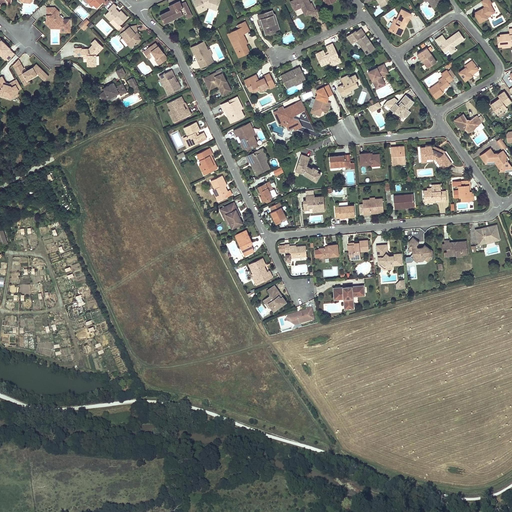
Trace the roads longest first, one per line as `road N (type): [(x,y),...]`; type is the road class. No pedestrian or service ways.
road 1 (track): [(319,451),(346,448),(270,340),(511,274)]
road 2 (residential): [(135,10),(175,49),(265,236)]
road 3 (residential): [(265,236),(482,217),(501,207)]
road 4 (residential): [(436,114),(494,79),(496,61),(457,16),(395,56)]
road 5 (track): [(136,114),(0,187)]
road 6 (track): [(36,228),(80,368)]
